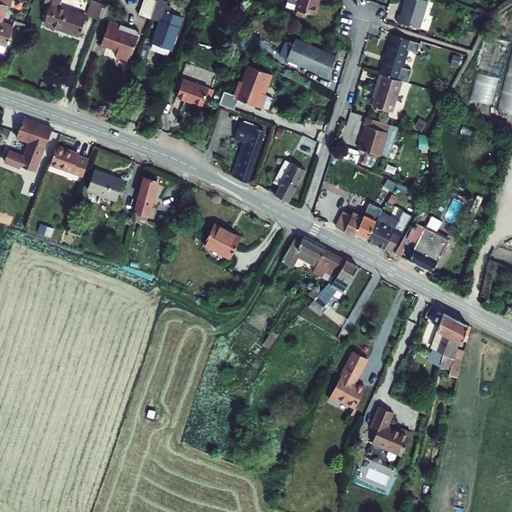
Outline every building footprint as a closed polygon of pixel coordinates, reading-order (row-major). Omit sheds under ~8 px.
[(60,5),(61,0),(44,0),(44,1),(51,4),(45,23),(80,35),(87,14),(60,5)] [(95,0),(91,0),(91,3),(87,14),(99,18),(104,3),(95,0)] [(152,16),(157,0),(148,0),(144,13),(152,16)] [(168,0),(157,0),(152,16),(162,19),(154,40),(173,46),(181,25),(172,22),(174,15),(165,12),(168,0)] [(286,0),(285,4),(315,13),(318,0),(286,0)] [(401,0),(397,9),(395,18),(418,24),(425,0),(401,0)] [(0,23),(6,6),(0,4),(0,52),(4,54),(9,39),(18,42),(25,24),(15,20),(13,27),(0,23)] [(117,23),(120,14),(109,10),(106,20),(110,21),(103,42),(132,52),(139,35),(118,28),(119,24),(117,23)] [(241,44),(256,51),(263,36),(248,29),(241,44)] [(392,32),(380,72),(399,77),(408,47),(416,49),(419,40),(392,32)] [(334,58),(293,41),(286,60),(318,73),(317,75),(326,79),(334,58)] [(511,58),(500,109),(511,111),(511,58)] [(259,96),(262,89),(264,90),(269,78),(246,69),(239,85),(237,84),(231,100),(222,96),(219,106),(233,111),(237,100),(260,109),(264,98),(259,96)] [(402,79),(399,77),(380,72),(376,85),(378,86),(373,104),(393,110),(402,79)] [(480,74),(479,83),(498,84),(499,75),(480,74)] [(203,104),(208,88),(182,79),(177,97),(186,100),(186,98),(203,104)] [(380,152),(390,121),(366,114),(363,122),(365,123),(359,146),(380,152)] [(33,172),(49,128),(22,119),(15,136),(27,140),(21,157),(6,151),(3,161),(33,172)] [(245,184),(263,135),(237,124),(231,140),(242,145),(230,177),(245,184)] [(310,129),(306,138),(319,144),(324,135),(310,129)] [(312,159),(319,144),(306,138),(305,137),(297,151),(312,159)] [(70,151),(71,148),(55,143),(49,163),(82,174),(88,157),(70,151)] [(278,185),(289,163),(281,159),(271,181),(278,185)] [(289,163),(278,185),(274,195),(287,202),(303,170),(289,163)] [(113,196),(120,176),(92,166),(85,186),(113,196)] [(145,217),(154,182),(143,178),(134,214),(145,217)] [(27,196),(0,186),(0,204),(10,207),(7,213),(19,218),(27,196)] [(368,195),(373,197),(376,190),(371,187),(368,195)] [(377,188),(376,190),(373,197),(380,201),(384,194),(377,188)] [(456,223),(467,202),(456,197),(445,218),(456,223)] [(354,237),(357,231),(366,212),(357,207),(358,204),(351,200),(346,210),(340,207),(331,225),(354,237)] [(381,211),(369,205),(366,212),(357,231),(367,236),(381,211)] [(403,209),(397,219),(393,227),(395,228),(386,247),(391,249),(411,214),(403,209)] [(397,219),(382,210),(381,211),(367,236),(386,247),(395,228),(393,227),(397,219)] [(432,214),(427,223),(439,229),(443,219),(432,214)] [(479,238),(485,220),(475,217),(470,236),(479,238)] [(232,229),(214,220),(213,222),(231,231),(232,229)] [(431,271),(448,239),(415,220),(406,236),(417,243),(408,259),(431,271)] [(232,229),(231,231),(213,222),(204,240),(231,254),(242,233),(232,229)] [(476,242),(470,239),(467,248),(472,251),(476,242)] [(299,241),(296,245),(290,242),(278,265),(289,270),(294,259),(331,278),(321,289),(324,291),(334,278),(341,262),(299,241)] [(347,283),(353,269),(341,262),(334,278),(324,291),(321,289),(307,306),(317,314),(319,311),(316,308),(325,297),(331,301),(334,299),(347,283)] [(443,358),(452,321),(440,315),(431,350),(433,351),(433,354),(443,358)] [(464,327),(455,323),(452,321),(443,358),(449,360),(453,343),(459,346),(464,327)] [(460,369),(462,357),(453,354),(451,361),(455,363),(454,368),(460,369)] [(362,362),(348,355),(324,400),(332,404),(333,401),(350,410),(360,391),(349,386),(362,362)] [(392,422),(394,417),(380,411),(377,417),(392,422)] [(397,435),(388,431),(392,422),(377,417),(373,424),(380,427),(377,434),(371,447),(400,459),(410,438),(399,432),(397,435)] [(377,434),(380,427),(373,424),(370,431),(377,434)] [(466,507),(468,487),(458,486),(456,506),(466,507)]
